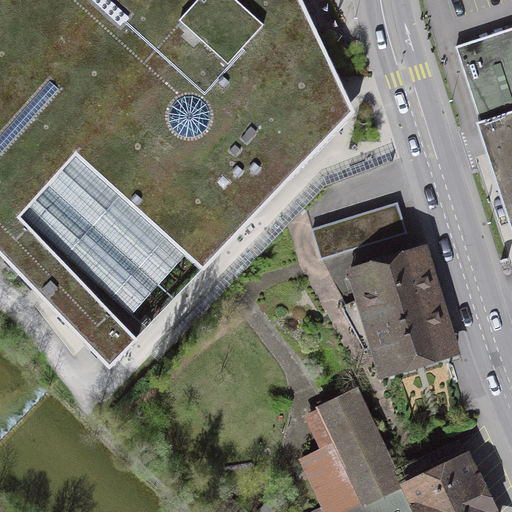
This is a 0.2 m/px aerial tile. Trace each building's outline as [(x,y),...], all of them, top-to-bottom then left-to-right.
[(0,0),(0,197),(2,200),(104,306),(167,237),(203,271),(354,113),(300,0),(0,0)] [(511,28),(455,47),(481,127),(511,116),(511,28)] [(511,220),(511,116),(481,127),(511,220)] [(137,340),(104,306),(2,200),(0,201),(0,255),(109,369),(137,340)] [(312,230),(321,259),(405,232),(396,204),(312,230)] [(428,253),(350,277),(359,309),(371,305),(381,337),(372,340),(373,346),(371,347),(378,369),(456,345),(449,323),(437,326),(423,280),(435,277),(428,253)] [(392,472),(393,471),(352,385),(318,402),(321,409),(310,414),(328,452),(305,463),(328,511),(343,511),(398,484),(392,472)] [(401,467),(393,471),(392,472),(398,484),(343,511),(489,511),(474,478),(455,442),(401,467)]
